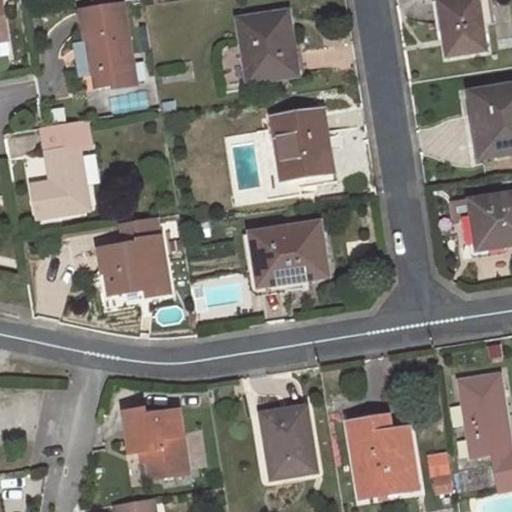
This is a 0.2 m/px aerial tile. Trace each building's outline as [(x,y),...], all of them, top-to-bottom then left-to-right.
[(3,0),(0,0),(0,42),(10,41),(3,0)] [(453,0),(442,2),(447,31),(442,31),(447,57),(486,51),(482,27),(478,0),(453,0)] [(495,25),(491,0),(478,0),(482,27),(495,25)] [(126,5),(82,12),(87,44),(92,75),(111,71),(114,84),(114,88),(139,84),(126,5)] [(288,12),(238,20),(248,84),(293,76),(286,35),(291,34),(288,12)] [(10,41),(0,42),(0,57),(13,56),(10,41)] [(92,75),(87,44),(79,45),(84,76),(92,75)] [(111,71),(92,75),(94,87),(114,84),(111,71)] [(511,85),(472,92),(482,158),(511,153),(511,85)] [(324,111),(273,119),(282,179),(333,172),(324,111)] [(90,209),(80,149),(93,147),(90,122),(45,130),(52,182),(34,186),(39,217),(90,209)] [(511,194),(470,201),(477,250),(511,244),(511,194)] [(123,249),(101,253),(104,275),(108,274),(111,295),(147,288),(149,295),(171,291),(159,219),(120,225),(123,249)] [(321,224),(250,234),(258,286),(328,276),(321,224)] [(460,381),(471,455),(492,452),(498,490),(511,487),(511,449),(501,374),(460,381)] [(307,406),(262,413),(273,478),(317,471),(307,406)] [(143,409),(123,412),(130,453),(147,451),(151,475),(189,470),(179,409),(144,415),(143,409)] [(419,487),(409,427),(385,431),(383,415),(349,421),(356,457),(368,455),(375,495),(419,487)] [(262,423),(253,424),(264,485),(272,484),(262,423)] [(375,495),(368,455),(356,457),(362,497),(375,495)] [(441,478),(442,489),(442,490),(452,488),(451,476),(441,478)] [(157,511),(155,498),(116,504),(117,511),(157,511)]
